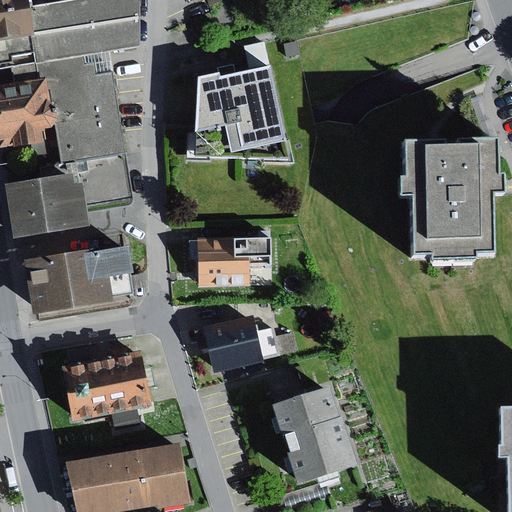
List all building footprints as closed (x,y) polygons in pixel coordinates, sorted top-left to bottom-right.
[(0,0),(0,67),(10,66),(11,70),(38,66),(36,55),(28,8),(34,7),(33,0),(0,0)] [(74,0),(34,7),(28,8),(36,55),(38,66),(46,64),(112,54),(141,48),(141,0),(74,0)] [(298,43),(284,45),(286,59),(300,56),(298,43)] [(265,44),(246,48),(250,69),(270,65),(265,44)] [(112,54),(46,64),(52,102),(58,108),(61,122),(56,127),(56,130),(62,164),(128,154),(112,54)] [(14,87),(0,88),(0,143),(1,149),(15,147),(17,150),(46,145),(43,132),(56,130),(56,127),(61,122),(58,108),(52,102),(46,64),(38,66),(11,70),(14,87)] [(218,77),(198,80),(192,160),(289,164),(269,71),(219,81),(218,77)] [(443,149),(404,150),(405,188),(400,188),(400,198),(409,198),(411,265),(496,263),(494,199),(501,199),(500,185),(496,185),(496,148),(456,149),(456,154),(443,155),(443,149)] [(45,184),(12,189),(21,240),(96,231),(94,214),(131,208),(134,205),(135,202),(135,199),(128,154),(62,164),(42,168),(45,184)] [(277,262),(277,241),(193,242),(193,262),(202,262),(202,287),(251,287),(250,262),(277,262)] [(137,247),(34,266),(44,318),(120,304),(118,297),(136,293),(133,279),(142,277),(137,247)] [(221,328),(198,333),(202,354),(216,352),(221,373),(266,363),(266,361),(260,333),(257,319),(243,322),(242,317),(219,322),(221,328)] [(276,329),(260,333),(266,361),(283,357),(283,355),(278,337),(276,329)] [(295,333),(278,337),(283,355),(299,351),(295,333)] [(146,356),(69,372),(80,424),(157,408),(146,356)] [(333,393),(277,409),(300,487),(360,470),(346,421),(342,422),(333,393)] [(511,511),(511,413),(503,413),(504,452),(498,452),(498,462),(508,462),(508,511),(511,511)] [(140,414),(114,419),(116,431),(142,426),(140,414)] [(189,448),(75,469),(82,511),(153,511),(199,505),(189,448)] [(330,483),(285,495),(286,501),(288,509),(334,497),(330,483)]
